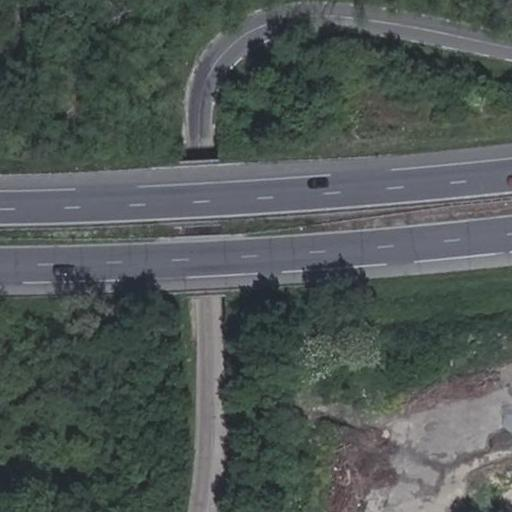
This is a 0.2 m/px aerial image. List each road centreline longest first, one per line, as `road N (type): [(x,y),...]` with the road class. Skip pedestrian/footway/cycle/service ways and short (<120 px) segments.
road 1 (tertiary): [(511,39),(358,11),(308,12),(277,17),(226,49),(204,115),(202,153),(214,467),(208,511)]
road 2 (trunk): [(511,168),(252,195),(0,204)]
road 3 (trunk): [(0,261),(269,252),(511,230)]
road 4 (unknown): [(411,511),(430,487),(511,427)]
